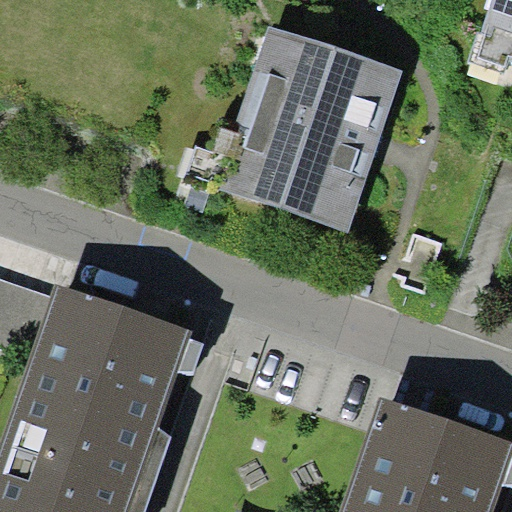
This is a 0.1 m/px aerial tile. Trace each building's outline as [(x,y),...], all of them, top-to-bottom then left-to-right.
[(511,0),(500,0),(487,43),(511,51),(511,0)] [(403,71),(269,25),(236,120),(245,123),(222,189),(348,232),(403,71)] [(0,278),(0,347),(30,359),(52,297),(0,278)] [(143,511),(202,342),(64,295),(0,479),(0,511),(143,511)] [(502,511),(511,483),(511,452),(385,409),(349,511),(502,511)]
